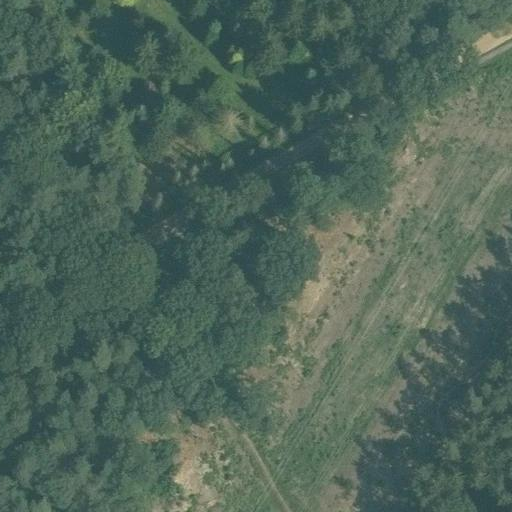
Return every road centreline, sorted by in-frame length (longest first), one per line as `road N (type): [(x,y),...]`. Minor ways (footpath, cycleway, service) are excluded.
road 1 (track): [(0,311),(511,25)]
road 2 (track): [(94,282),(0,120)]
